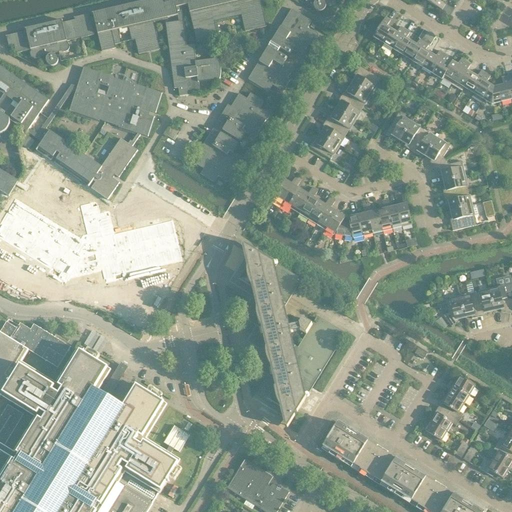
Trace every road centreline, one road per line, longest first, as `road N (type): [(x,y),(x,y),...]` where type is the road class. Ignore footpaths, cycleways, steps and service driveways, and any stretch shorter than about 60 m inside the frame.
road 1 (residential): [(396,441),(430,383),(365,340),(329,400)]
road 2 (unclassified): [(187,337),(143,347),(83,314),(0,300)]
road 3 (tertiary): [(371,0),(278,149)]
road 4 (tertiary): [(187,337),(208,409),(290,458)]
road 5 (tertiary): [(290,458),(241,409),(220,329)]
road 6 (residential): [(416,178),(351,192),(278,149)]
road 7 (residential): [(509,511),(396,441)]
road 8 (tertiary): [(278,149),(213,255)]
